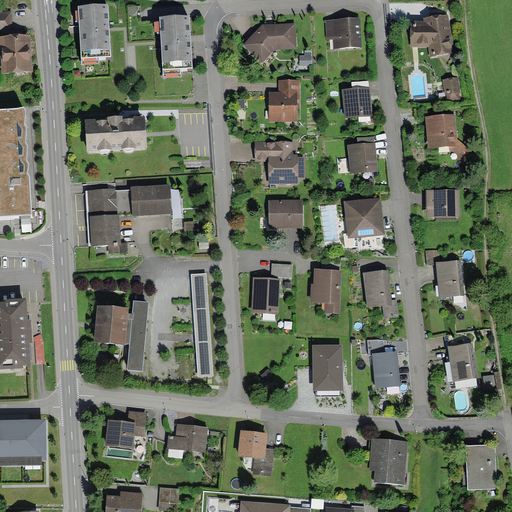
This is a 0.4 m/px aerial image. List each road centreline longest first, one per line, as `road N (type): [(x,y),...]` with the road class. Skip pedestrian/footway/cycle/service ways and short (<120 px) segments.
road 1 (residential): [(509,422),(487,278),(487,149),(463,0)]
road 2 (residential): [(379,0),(421,422)]
road 3 (residential): [(234,409),(209,25),(223,4)]
road 4 (tertiary): [(61,244),(44,0)]
road 5 (residential): [(234,409),(421,422)]
road 6 (residential): [(69,394),(234,409)]
road 7 (tertiary): [(69,394),(61,244)]
road 8 (residential): [(223,4),(369,0)]
